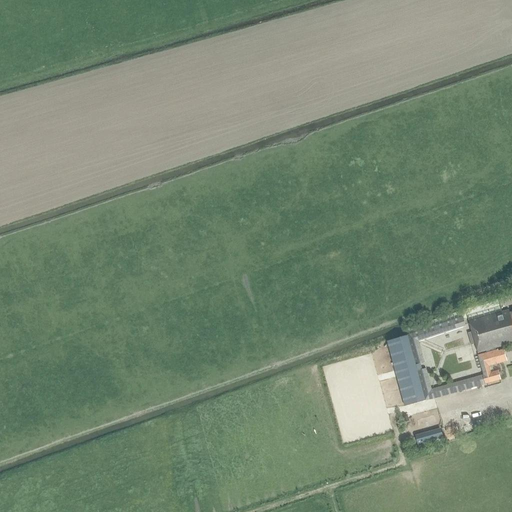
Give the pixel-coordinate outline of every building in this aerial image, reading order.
[(511,312),(509,313),(508,310),(468,321),(476,353),(511,343),(511,312)] [(465,326),(462,316),(406,335),(414,365),(424,362),(419,341),(465,326)] [(406,337),(386,343),(405,407),(425,401),(416,371),(406,337)] [(425,368),(416,371),(425,401),(500,379),(497,370),(490,372),(489,366),(506,360),(503,349),(498,351),(497,349),(477,355),(483,375),(431,390),(425,368)] [(442,436),(440,429),(416,436),(418,443),(442,436)]
